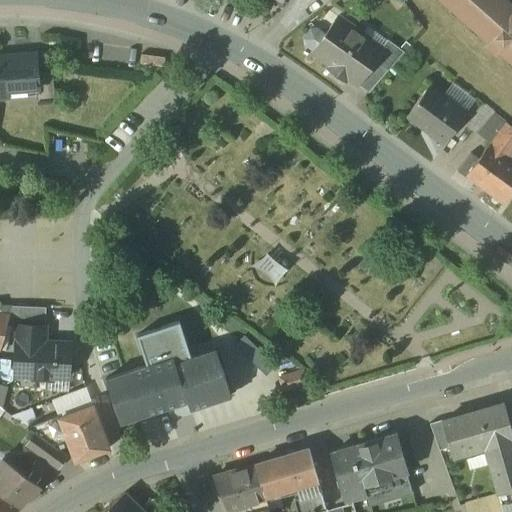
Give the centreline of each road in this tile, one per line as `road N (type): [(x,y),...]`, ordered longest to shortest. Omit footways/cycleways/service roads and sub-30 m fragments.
road 1 (residential): [(511,362),(195,454)]
road 2 (tertiary): [(247,58),(511,252)]
road 3 (tertiary): [(75,0),(170,24),(247,58)]
road 4 (residential): [(195,454),(130,471),(53,511)]
